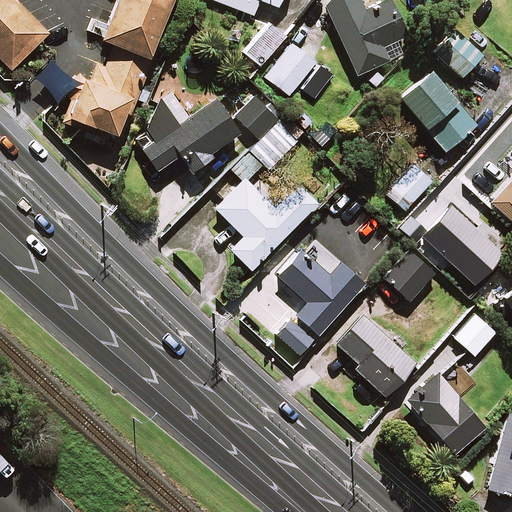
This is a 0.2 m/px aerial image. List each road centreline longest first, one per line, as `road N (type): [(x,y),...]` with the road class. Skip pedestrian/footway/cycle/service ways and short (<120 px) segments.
road 1 (secondary): [(0,133),(398,511)]
road 2 (trunk): [(0,181),(358,511)]
road 3 (trunk): [(306,511),(0,212)]
road 4 (secondary): [(288,511),(0,265)]
